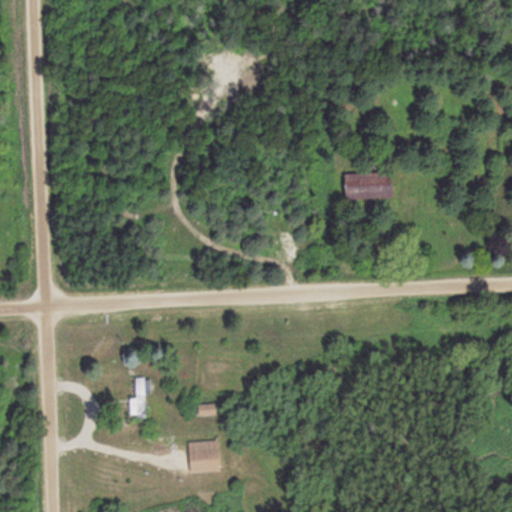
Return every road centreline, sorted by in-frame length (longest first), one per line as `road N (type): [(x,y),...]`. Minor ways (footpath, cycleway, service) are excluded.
road 1 (residential): [(0,305),(511,284)]
road 2 (residential): [(42,511),(28,0)]
